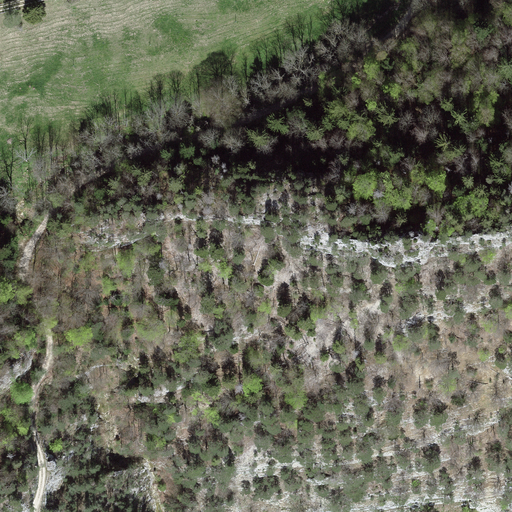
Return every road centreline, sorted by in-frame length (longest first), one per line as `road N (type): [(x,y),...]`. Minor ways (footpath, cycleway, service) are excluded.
road 1 (track): [(27,248),(72,189),(337,79),(395,31),(414,0)]
road 2 (track): [(27,248),(24,276),(48,337),(30,410),(42,473),(33,511)]
